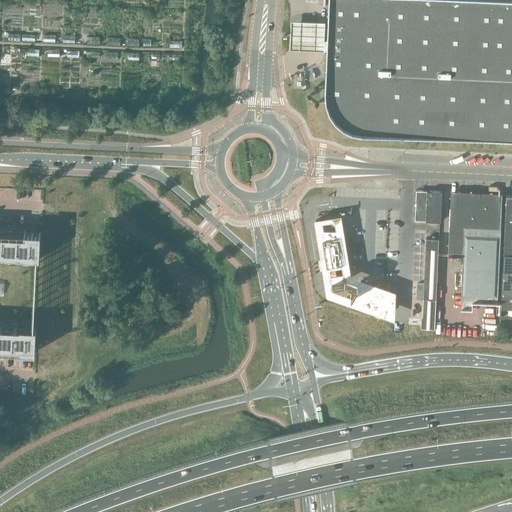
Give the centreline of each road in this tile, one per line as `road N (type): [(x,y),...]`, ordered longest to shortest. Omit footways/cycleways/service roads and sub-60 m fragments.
road 1 (trunk): [(511,412),(268,452),(83,511)]
road 2 (trunk): [(191,511),(353,470),(511,448)]
road 3 (trunk): [(248,398),(95,446),(0,502)]
road 4 (tertiary): [(220,153),(0,143)]
road 5 (primary): [(511,365),(444,361),(312,383)]
road 6 (tertiary): [(140,164),(264,264)]
road 7 (tertiary): [(0,158),(140,164)]
road 8 (unclassified): [(511,176),(374,169)]
road 9 (tertiary): [(312,383),(284,256)]
road 10 (tertiary): [(326,511),(312,383)]
road 11 (tertiary): [(292,388),(309,511)]
